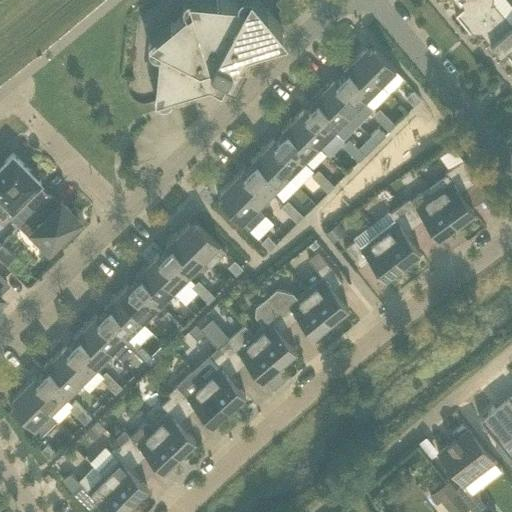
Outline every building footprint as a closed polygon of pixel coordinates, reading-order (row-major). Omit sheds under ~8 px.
[(282,25),(268,9),(261,0),(193,0),(194,2),(153,36),(160,45),(155,96),(166,97),(190,91),(209,85),(211,82),(222,88),(230,73),(233,75),(242,57),(238,55),(244,44),(283,32),(279,27),(282,25)] [(455,13),(456,13),(471,0),(455,0),(461,8),(455,13)] [(511,24),(493,1),(492,0),(471,0),(456,13),(470,31),(471,30),(470,28),(475,24),(491,43),(511,25),(511,24)] [(511,25),(491,43),(499,54),(504,50),(511,59),(511,25)] [(387,59),(373,45),(368,49),(365,46),(354,57),(380,84),(388,92),(403,77),(395,69),(387,59)] [(365,99),(380,84),(354,57),(342,69),(346,72),(342,76),(365,99)] [(334,76),(323,88),(357,122),(373,107),(365,99),(342,76),(338,80),(334,76)] [(311,106),(334,129),(342,138),(357,122),(323,88),(312,99),(315,102),(311,106)] [(406,96),(414,105),(421,98),(412,90),(406,96)] [(319,145),(334,129),(311,106),(307,110),(304,107),(292,118),(319,145)] [(373,114),(381,122),(387,116),(379,108),(373,114)] [(395,123),(387,116),(381,122),(389,129),(395,123)] [(280,137),(303,160),(319,145),(292,118),(281,130),(284,133),(280,137)] [(370,135),(377,142),(385,134),(378,127),(370,135)] [(358,160),(377,142),(370,135),(358,147),(357,146),(351,152),(358,160)] [(288,175),(303,160),(280,137),(276,141),(273,137),(262,149),(288,175)] [(342,144),(351,152),(357,146),(349,138),(342,144)] [(454,145),(441,153),(447,163),(460,155),(454,145)] [(273,190),(288,175),(262,149),(250,160),(254,163),(250,167),(273,190)] [(19,226),(21,224),(50,195),(45,190),(38,183),(41,180),(13,152),(5,159),(1,157),(0,156),(0,215),(2,218),(7,214),(19,226)] [(460,191),(478,178),(463,158),(446,171),(446,173),(428,186),(457,223),(474,210),(460,191)] [(231,179),(257,206),(273,190),(250,167),(246,171),(242,168),(231,179)] [(311,175),(320,183),(326,177),(318,169),(311,175)] [(334,185),(326,177),(320,183),(328,191),(334,185)] [(219,198),(249,229),(265,213),(257,206),(231,179),(220,191),(223,194),(219,198)] [(424,218),(438,237),(457,223),(428,186),(410,198),(409,196),(399,203),(415,224),(424,218)] [(50,195),(21,224),(30,233),(33,231),(49,247),(72,225),(74,228),(84,218),(74,208),(62,196),(56,202),(50,195)] [(281,206),(289,214),(296,207),(287,199),(281,206)] [(402,264),(420,250),(406,231),(415,224),(399,203),(389,211),(395,218),(377,232),(402,264)] [(289,214),(297,222),(303,215),(296,207),(289,214)] [(219,244),(196,221),(192,225),(188,222),(177,233),(203,259),(219,244)] [(334,241),(346,231),(338,221),(326,232),(334,241)] [(369,258),(384,277),(402,264),(377,232),(359,245),(353,237),(343,244),(359,265),(369,258)] [(188,275),(203,259),(177,233),(166,244),(169,248),(165,252),(188,275)] [(261,241),(269,250),(275,243),(267,235),(261,241)] [(318,245),(315,240),(309,244),(312,249),(318,245)] [(14,256),(2,243),(0,244),(0,258),(6,264),(14,256)] [(306,290),(331,320),(348,306),(333,288),(342,281),(319,251),(309,259),(323,276),(306,290)] [(172,290),(188,275),(165,252),(161,256),(158,252),(146,263),(172,290)] [(236,274),(242,268),(234,260),(228,266),(236,274)] [(157,305),(172,290),(146,263),(135,275),(138,278),(134,282),(157,305)] [(199,294),(206,287),(198,279),(191,286),(199,294)] [(116,294),(142,320),(157,305),(134,282),(130,286),(127,283),(116,294)] [(206,287),(199,294),(207,302),(214,296),(206,287)] [(298,316),(313,335),(331,320),(306,290),(297,297),(293,292),(276,288),(267,296),(289,324),(298,316)] [(152,331),(142,320),(116,294),(104,305),(108,309),(104,313),(126,336),(133,343),(137,339),(140,342),(152,331)] [(279,363),(296,349),(281,331),(289,324),(267,296),(255,306),(254,315),(263,325),(253,334),(279,363)] [(161,317),(168,324),(175,318),(167,310),(161,317)] [(126,336),(104,313),(100,317),(96,313),(85,324),(111,351),(120,360),(132,348),(138,354),(145,347),(140,343),(140,342),(137,339),(133,343),(126,336)] [(183,326),(175,318),(168,324),(176,332),(183,326)] [(204,332),(200,327),(196,322),(188,329),(197,338),(204,332)] [(96,366),(111,351),(85,324),(74,336),(77,339),(73,343),(96,366)] [(246,361),(262,378),(279,363),(253,334),(244,324),(218,347),(220,350),(238,368),(246,361)] [(80,381),(96,366),(73,343),(69,347),(66,344),(54,355),(80,381)] [(145,347),(138,354),(146,362),(149,359),(154,364),(167,351),(161,345),(152,355),(145,347)] [(228,408),(245,393),(229,376),(238,368),(220,350),(212,357),(218,365),(202,379),(228,408)] [(65,397),(80,381),(54,355),(43,366),(46,369),(42,373),(65,397)] [(196,406),(212,423),(228,408),(202,379),(193,369),(168,393),(170,395),(187,414),(196,406)] [(99,377),(107,385),(113,378),(106,370),(99,377)] [(50,412),(65,397),(42,373),(38,378),(35,374),(24,385),(50,412)] [(122,386),(113,378),(107,385),(115,393),(122,386)] [(11,404),(41,434),(56,418),(50,412),(24,385),(12,397),(16,400),(11,404)] [(179,454),(195,439),(179,421),(187,414),(170,395),(161,404),(168,411),(152,426),(179,454)] [(494,405),(479,417),(499,441),(496,443),(505,456),(509,453),(511,457),(511,397),(496,408),(494,405)] [(76,415),(83,408),(75,400),(68,407),(76,415)] [(83,408),(76,415),(84,423),(91,417),(83,408)] [(97,419),(86,431),(93,438),(105,427),(97,419)] [(146,453),(163,470),(179,454),(152,426),(147,420),(131,435),(124,429),(122,431),(116,437),(115,437),(121,443),(138,461),(146,453)] [(468,427),(465,424),(461,422),(453,429),(453,433),(456,436),(456,437),(455,436),(448,442),(448,443),(438,451),(463,482),(455,488),(469,506),(473,511),(484,503),(474,491),(501,469),(493,459),(493,458),(468,427)] [(109,430),(116,437),(122,431),(115,424),(109,430)] [(114,453),(98,469),(103,474),(131,502),(147,486),(130,469),(138,461),(121,443),(112,452),(114,453)] [(48,444),(41,450),(49,457),(55,451),(48,444)] [(63,478),(73,492),(81,483),(70,472),(63,478)] [(103,474),(87,489),(81,483),(73,492),(90,509),(99,501),(110,511),(120,511),(131,502),(103,474)] [(449,511),(462,511),(469,506),(455,488),(448,480),(429,495),(436,504),(440,500),(449,511)] [(495,511),(487,501),(484,503),(473,511),(495,511)]
